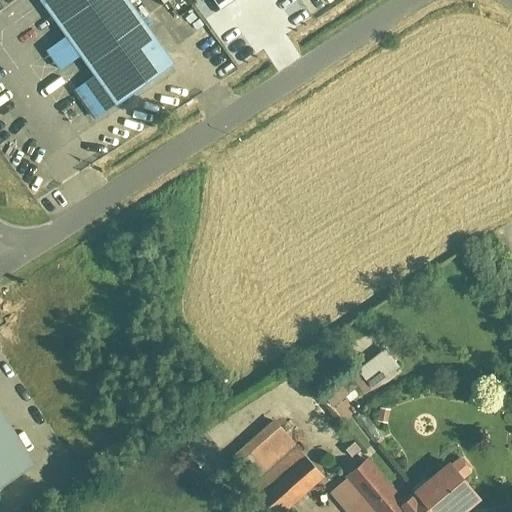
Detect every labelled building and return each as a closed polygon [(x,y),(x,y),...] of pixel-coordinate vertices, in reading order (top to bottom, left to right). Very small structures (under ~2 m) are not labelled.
[(35,0),(61,39),(76,59),(91,78),(69,91),(92,122),(173,68),(120,0),(35,0)] [(203,0),(216,17),(239,0),(203,0)] [(390,348),(358,372),(372,390),(403,366),(390,348)] [(0,490),(33,469),(0,420),(0,490)] [(278,420),(241,451),(263,476),(300,446),(278,420)] [(300,446),(263,476),(255,484),(278,511),(282,511),(325,476),(300,446)] [(392,511),(407,499),(373,459),(335,491),(352,511),(392,511)] [(468,511),(484,499),(452,461),(416,492),(432,511),(468,511)] [(432,511),(416,492),(407,499),(392,511),(432,511)]
